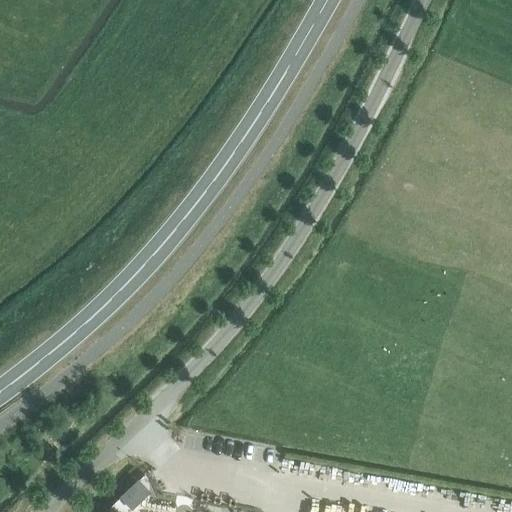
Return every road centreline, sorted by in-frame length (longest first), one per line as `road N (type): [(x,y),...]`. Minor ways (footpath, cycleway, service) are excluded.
road 1 (secondary): [(0,391),(136,274),(199,200),(325,0)]
road 2 (unknown): [(145,407),(152,449),(166,457),(286,485)]
road 3 (unknown): [(286,485),(433,511)]
